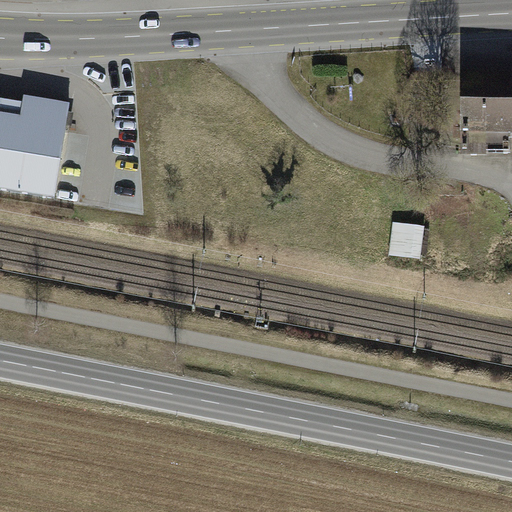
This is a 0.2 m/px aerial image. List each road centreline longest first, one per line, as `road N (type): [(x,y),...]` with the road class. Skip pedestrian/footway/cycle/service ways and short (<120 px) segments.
road 1 (primary): [(511,460),(0,360)]
road 2 (primary): [(0,37),(303,25)]
road 3 (primary): [(303,25),(511,11)]
